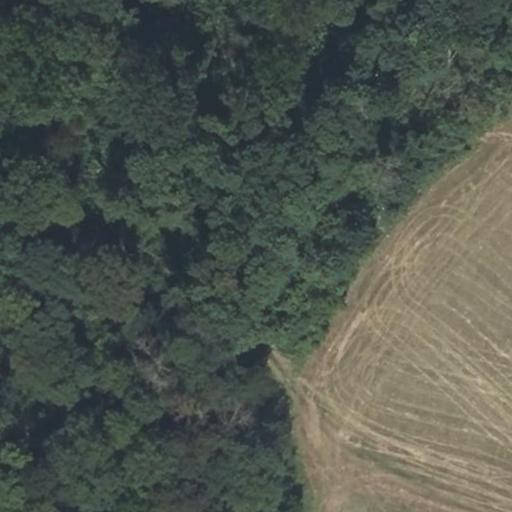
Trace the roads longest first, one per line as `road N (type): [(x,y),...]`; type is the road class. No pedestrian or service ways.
road 1 (track): [(485,0),(345,171),(249,333)]
road 2 (track): [(182,271),(141,380),(130,511)]
